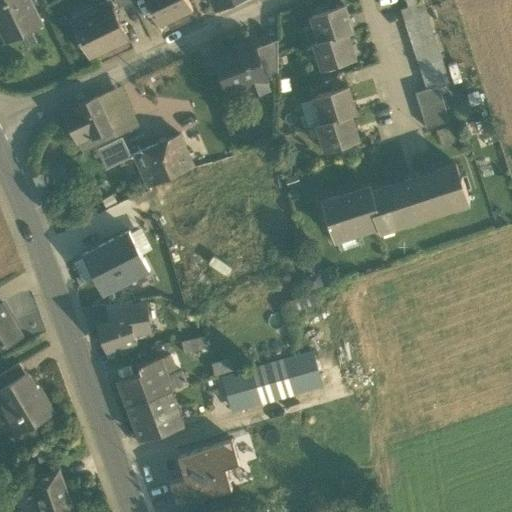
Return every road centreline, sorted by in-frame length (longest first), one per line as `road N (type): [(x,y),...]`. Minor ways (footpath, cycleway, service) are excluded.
road 1 (tertiary): [(0,155),(135,511)]
road 2 (residential): [(0,131),(279,0)]
road 3 (residential): [(369,0),(405,116)]
